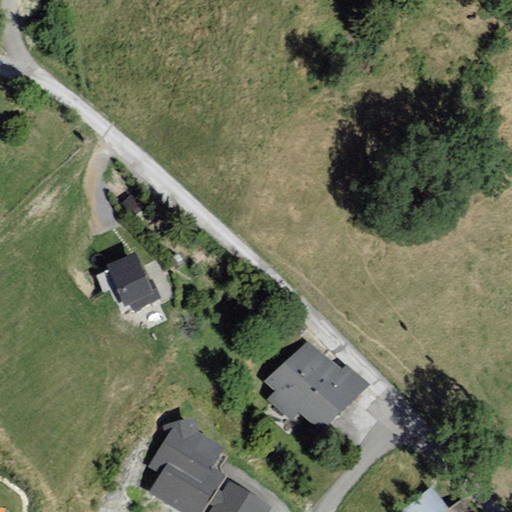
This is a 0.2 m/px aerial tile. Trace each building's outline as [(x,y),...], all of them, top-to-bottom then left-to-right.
[(96,268),(89,252),(78,257),(84,273),(96,268)] [(148,303),(130,260),(106,269),(119,301),(127,297),(132,309),(148,303)] [(337,376),(304,346),(266,388),(276,397),(270,404),(288,422),(296,414),(320,435),(361,390),(342,371),(337,376)] [(211,454),(188,440),(187,428),(161,432),(162,440),(144,472),(154,478),(144,496),(171,511),(194,511),(213,480),(200,473),(211,454)] [(260,511),(227,491),(224,489),(209,511),(260,511)] [(466,511),(462,506),(454,511),(443,511),(430,494),(404,511),(466,511)]
